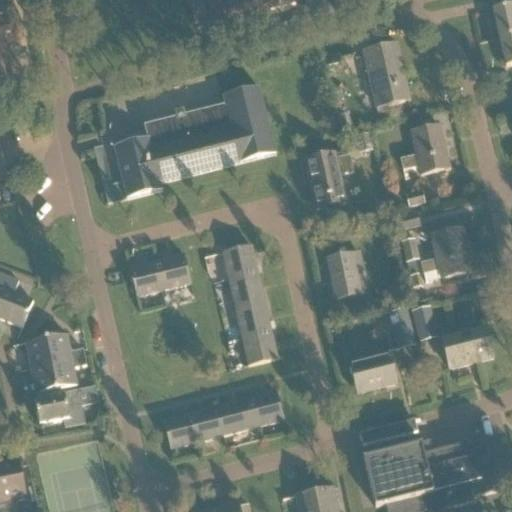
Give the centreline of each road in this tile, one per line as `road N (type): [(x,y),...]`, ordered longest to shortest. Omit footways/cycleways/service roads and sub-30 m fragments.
road 1 (residential): [(332,447),(285,232),(254,211),(91,252)]
road 2 (residential): [(91,252),(45,0)]
road 3 (residential): [(145,494),(91,252)]
road 4 (residential): [(494,187),(463,71),(407,0)]
road 5 (residential): [(145,494),(332,447)]
road 6 (residential): [(332,447),(511,401)]
